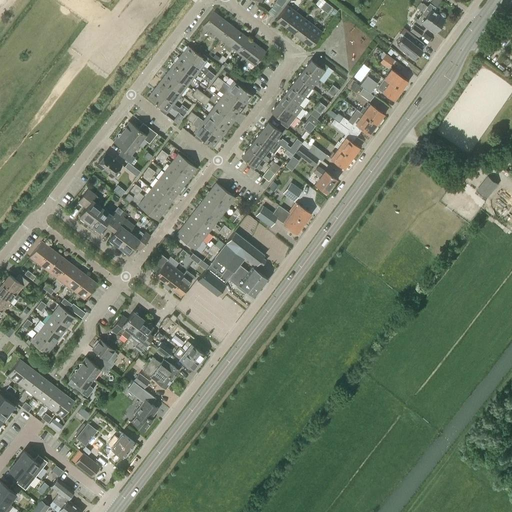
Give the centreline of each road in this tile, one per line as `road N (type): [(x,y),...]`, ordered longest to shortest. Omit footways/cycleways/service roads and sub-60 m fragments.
road 1 (unclassified): [(98,511),(471,12),(482,19)]
road 2 (primary): [(114,511),(482,19)]
road 3 (residential): [(228,0),(294,56),(217,160)]
road 4 (residential): [(102,494),(24,432),(0,464)]
road 5 (residential): [(132,268),(217,160)]
road 6 (residential): [(48,204),(130,94)]
road 7 (track): [(400,131),(457,170),(491,168),(511,154)]
road 8 (residential): [(119,284),(160,315),(172,299),(132,268)]
